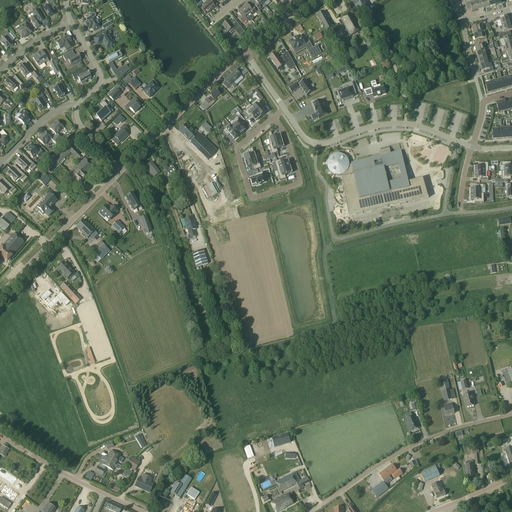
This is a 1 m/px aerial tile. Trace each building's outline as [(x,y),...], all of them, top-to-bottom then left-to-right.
[(48,5),(43,9),(49,17),(54,14),(53,11),(54,10),(53,8),(56,6),(51,0),(47,0),(46,1),(48,5)] [(209,0),(205,4),(211,11),(215,7),(212,3),(215,1),(213,0),(209,0)] [(264,4),(261,0),(253,0),(254,0),(256,3),(254,5),(259,12),(266,6),(264,4)] [(352,0),(359,12),(361,10),(363,11),(365,9),(367,7),(363,0),(352,0)] [(478,10),(476,3),(476,1),(466,4),(468,10),(472,9),(472,12),(478,10)] [(211,11),(205,4),(200,8),(199,6),(196,8),(200,13),(202,11),(206,15),(211,11)] [(247,5),(243,9),(252,21),(253,20),(253,19),(254,17),(253,17),(253,16),(257,12),(253,7),(250,9),(247,5)] [(252,21),(243,9),(238,13),(241,16),(238,18),(243,24),(247,20),(248,21),(248,22),(249,22),(250,22),(251,21),(252,21)] [(30,20),(36,29),(41,26),(40,23),(44,20),(37,10),(33,13),(35,17),(30,20)] [(324,12),(318,15),(324,26),(327,31),(333,28),(330,23),(324,12)] [(85,23),(89,30),(92,28),(94,32),(101,27),(99,23),(98,24),(94,18),(96,16),(95,13),(92,13),(90,16),(91,16),(86,19),(87,19),(88,22),(85,23)] [(341,20),(350,36),(361,30),(353,14),(341,20)] [(500,20),(502,26),(510,24),(509,18),(500,20)] [(222,25),(225,29),(227,28),(231,34),(236,30),(241,36),(244,33),(233,20),(230,22),(229,20),(222,25)] [(111,21),(102,26),(104,30),(113,24),(111,21)] [(25,24),(16,30),(22,39),(31,32),(25,24)] [(511,30),(510,24),(502,26),(502,27),(500,27),(500,30),(502,30),(502,29),(503,29),(504,32),(499,34),(500,37),(507,35),(507,32),(511,30)] [(472,28),(473,34),(482,32),(484,31),(484,29),(481,30),(480,26),(472,28)] [(14,40),(7,31),(1,36),(3,39),(0,42),(6,50),(13,45),(11,43),(14,40)] [(94,39),(97,45),(104,41),(105,43),(104,44),(106,49),(114,44),(107,31),(94,39)] [(484,31),(482,32),(473,34),(476,43),(487,40),(484,31)] [(319,33),(313,37),(316,42),(322,38),(319,33)] [(505,45),(511,43),(511,37),(508,38),(507,35),(500,37),(500,40),(503,39),(505,45)] [(67,36),(64,38),(56,42),(60,50),(64,48),(66,51),(73,47),(71,43),(72,43),(67,36)] [(294,40),(290,43),(294,51),(300,47),(302,51),(307,48),(300,37),(296,39),(296,38),(293,40),(294,40)] [(477,53),(485,51),(483,45),(488,44),(487,40),(476,43),(477,46),(475,47),(477,53)] [(317,46),(308,51),(312,58),(321,53),(317,46)] [(33,58),(37,64),(36,64),(37,65),(39,67),(48,60),(41,51),(38,53),(38,54),(33,58)] [(485,51),(477,53),(478,59),(487,57),(485,51)] [(122,57),(119,52),(106,59),(115,76),(121,73),(123,76),(127,72),(124,66),(117,70),(112,63),(122,57)] [(270,59),(271,59),(275,65),(278,70),(278,69),(285,64),(288,67),(287,68),(288,69),(288,68),(290,70),(291,69),(292,69),(293,69),(292,68),(295,66),(288,52),(287,53),(282,57),(283,58),(280,60),(276,53),(269,57),(270,59)] [(69,55),(64,58),(66,61),(68,60),(71,66),(81,61),(81,60),(81,59),(80,57),(79,57),(78,57),(79,56),(78,56),(77,55),(71,58),(69,55)] [(511,56),(508,57),(509,58),(499,60),(499,62),(502,62),(502,63),(510,61),(510,63),(508,64),(509,67),(511,66),(511,56)] [(480,65),(488,63),(487,57),(478,59),(480,65)] [(53,61),(50,63),(55,74),(59,72),(53,61)] [(488,63),(480,65),(482,72),(490,69),(488,63)] [(18,69),(21,72),(25,77),(31,73),(25,64),(18,69)] [(346,66),(337,70),(339,74),(348,71),(346,66)] [(81,70),(72,75),(72,76),(73,78),(75,77),(76,78),(77,78),(81,84),(81,83),(82,85),(86,83),(85,81),(91,78),(90,78),(91,76),(89,75),(88,74),(89,74),(88,73),(87,72),(83,74),(83,73),(81,70)] [(223,84),(228,89),(230,86),(231,86),(232,85),(234,87),(238,83),(236,81),(242,76),(236,70),(225,80),(226,81),(223,84)] [(23,86),(18,79),(15,82),(10,78),(7,81),(7,82),(5,84),(5,83),(4,84),(7,86),(6,88),(9,90),(10,89),(12,91),(18,85),(21,88),(23,86)] [(140,85),(134,78),(128,83),(135,90),(140,85)] [(510,87),(508,78),(502,80),(505,89),(510,87)] [(313,91),(306,80),(299,85),(306,96),(313,91)] [(505,89),(502,80),(497,81),(499,91),(505,89)] [(491,83),(494,92),(499,91),(497,81),(491,83)] [(53,89),(59,99),(60,99),(61,99),(63,98),(63,97),(63,96),(63,97),(64,96),(65,95),(61,89),(64,87),(61,82),(58,84),(59,86),(53,89)] [(150,98),(153,94),(155,92),(159,89),(159,88),(157,86),(158,85),(154,82),(153,83),(153,82),(152,82),(143,91),(149,98),(150,98)] [(485,84),(488,94),(494,92),(491,83),(485,84)] [(352,96),(356,94),(353,86),(344,89),(347,99),(353,97),(352,96)] [(381,86),(363,91),(366,97),(372,95),(372,97),(376,96),(377,97),(379,96),(379,95),(384,94),(381,86)] [(121,94),(115,88),(108,95),(114,101),(121,94)] [(347,99),(344,89),(334,93),(337,101),(341,100),(341,101),(347,99)] [(207,98),(205,101),(210,106),(214,102),(213,100),(214,100),(220,94),(216,90),(210,95),(211,97),(209,100),(207,98)] [(37,101),(34,103),(39,112),(46,107),(44,105),(48,103),(41,93),(35,97),(37,101)] [(0,94),(0,104),(0,105),(2,102),(5,105),(6,105),(7,104),(12,109),(16,104),(9,98),(7,101),(5,100),(0,94)] [(328,114),(322,100),(313,104),(317,113),(311,115),(313,121),(328,114)] [(129,108),(134,113),(140,108),(135,103),(134,103),(132,101),(130,104),(132,106),(129,108)] [(502,102),(505,111),(510,110),(508,101),(502,102)] [(505,111),(502,102),(497,104),(499,113),(505,111)] [(258,105),(253,109),(261,117),(265,113),(260,107),(258,105)] [(103,106),(94,115),(100,120),(109,111),(103,106)] [(249,112),(248,113),(251,116),(256,121),(257,120),(257,121),(260,119),(260,118),(261,117),(253,109),(249,112)] [(23,110),(19,114),(21,116),(18,119),(24,125),(27,123),(28,123),(30,121),(29,120),(28,119),(30,117),(23,110)] [(119,122),(121,124),(124,120),(120,116),(113,123),(116,126),(119,122)] [(57,121),(50,129),(56,135),(63,127),(57,121)] [(205,122),(201,127),(207,133),(211,129),(205,122)] [(236,123),(231,127),(239,136),(240,135),(240,136),(243,133),(243,132),(244,132),(239,126),(236,123)] [(179,131),(188,141),(189,140),(192,142),(191,143),(207,160),(216,151),(200,134),(197,137),(195,135),(196,133),(186,124),(185,125),(185,124),(183,126),(183,127),(179,131)] [(120,142),(120,143),(128,135),(125,132),(128,130),(124,125),(120,129),(121,130),(114,137),(115,138),(112,141),(117,145),(120,142)] [(227,131),(229,134),(234,140),(239,136),(231,127),(227,131)] [(38,139),(44,145),(51,138),(45,132),(38,139)] [(273,138),(270,139),(272,145),(282,142),(280,136),(273,138)] [(273,150),(271,151),(272,155),(276,154),(275,150),(277,149),(284,147),(282,142),(272,145),(273,150)] [(26,152),(33,158),(35,155),(38,158),(43,153),(35,146),(33,148),(30,145),(27,147),(29,149),(26,152)] [(47,169),(51,174),(61,164),(65,160),(64,159),(74,149),(70,145),(47,169)] [(244,158),(243,159),(244,162),(245,162),(245,163),(256,160),(253,149),(249,150),(251,155),(244,158)] [(383,163),(375,165),(373,158),(351,163),(351,165),(349,165),(349,164),(349,163),(349,162),(349,161),(348,160),(348,159),(347,158),(346,157),(345,156),(344,155),(343,155),(341,154),(340,154),(339,154),(338,154),(337,154),(336,154),(335,154),(334,155),(333,155),(332,156),(331,156),(330,157),(330,158),(329,159),(328,160),(328,161),(328,162),(327,163),(327,164),(327,165),(327,166),(328,167),(328,168),(328,169),(328,170),(329,170),(329,171),(330,172),(331,173),(332,174),(333,175),(334,175),(335,175),(336,176),(337,176),(338,176),(339,176),(341,176),(342,175),(349,216),(371,213),(387,208),(390,207),(407,204),(429,198),(423,178),(411,182),(408,183),(401,152),(381,156),(383,163)] [(19,159),(15,163),(24,171),(28,167),(32,171),(36,167),(27,158),(25,160),(22,158),(20,160),(19,159)] [(69,174),(80,184),(89,175),(88,174),(94,168),(84,159),(69,174)] [(246,164),(245,164),(246,168),(247,168),(247,169),(254,167),(255,171),(261,169),(260,165),(258,165),(256,160),(245,163),(246,164)] [(281,160),(275,162),(276,166),(278,166),(279,171),(290,168),(290,167),(291,167),(290,163),(289,163),(289,162),(282,164),(281,160)] [(153,162),(145,168),(153,178),(161,173),(153,162)] [(502,171),(511,171),(511,165),(511,166),(511,162),(502,162),(502,166),(504,166),(504,171),(502,171)] [(479,166),(475,166),(475,172),(488,172),(488,163),(479,163),(479,166)] [(176,171),(171,165),(162,171),(167,178),(176,171)] [(281,176),(279,177),(280,181),(286,179),(285,175),(292,173),(292,172),(293,172),(292,169),(291,169),(290,168),(279,171),(281,176)] [(18,169),(15,172),(13,169),(11,171),(10,170),(6,174),(15,182),(18,178),(23,182),(27,178),(18,169)] [(502,179),(502,180),(503,180),(508,180),(511,180),(511,177),(511,171),(502,171),(502,179)] [(488,172),(475,172),(475,178),(479,178),(479,181),(488,181),(488,177),(487,177),(487,172),(488,172)] [(258,177),(250,180),(252,186),(256,185),(256,186),(261,185),(260,184),(263,183),(261,177),(264,176),(263,173),(257,174),(258,177)] [(195,174),(188,180),(197,190),(204,184),(195,174)] [(44,186),(49,180),(45,176),(40,183),(44,186)] [(0,182),(0,191),(1,193),(1,192),(4,195),(5,194),(8,191),(7,191),(8,191),(13,195),(17,191),(7,182),(5,184),(2,182),(1,183),(0,182)] [(218,194),(213,182),(202,187),(208,199),(218,194)] [(475,188),(470,188),(470,194),(484,194),(481,194),(481,189),(484,189),(484,185),(475,185),(475,188)] [(140,206),(133,193),(126,197),(133,210),(140,206)] [(50,194),(37,207),(37,208),(38,207),(40,209),(38,211),(42,215),(44,213),(48,217),(54,211),(50,206),(51,205),(52,205),(56,200),(50,194)] [(484,194),(470,194),(470,200),(475,200),(475,203),(484,203),(484,194)] [(110,208),(107,204),(100,211),(101,212),(99,214),(104,218),(105,217),(109,221),(115,215),(114,215),(117,212),(111,206),(110,208)] [(184,220),(191,238),(196,236),(194,230),(196,229),(192,217),(184,220)] [(11,224),(3,218),(0,221),(0,222),(7,229),(11,224)] [(510,218),(498,220),(499,226),(511,224),(510,218)] [(84,220),(76,227),(87,238),(95,231),(84,220)] [(142,222),(146,233),(151,231),(147,220),(142,222)] [(124,228),(117,221),(111,227),(119,234),(124,228)] [(0,256),(7,263),(7,262),(8,262),(9,262),(10,261),(10,259),(24,243),(13,234),(2,247),(0,246),(0,245),(0,256)] [(100,241),(92,250),(100,259),(109,250),(100,241)] [(192,254),(197,268),(208,264),(203,250),(192,254)] [(58,269),(67,278),(74,272),(65,262),(58,269)] [(65,283),(61,287),(72,299),(76,295),(65,283)] [(48,289),(41,296),(52,308),(59,301),(61,304),(62,302),(65,306),(70,301),(61,292),(55,297),(48,289)] [(511,367),(502,371),(507,386),(511,384),(511,367)] [(465,381),(461,382),(460,382),(462,390),(468,389),(468,388),(466,381),(465,381)] [(449,382),(441,384),(444,401),(453,399),(451,390),(450,390),(449,382)] [(472,393),(464,395),(467,408),(475,406),(472,393)] [(444,406),(445,410),(446,416),(454,414),(453,408),(452,404),(444,406)] [(405,415),(406,418),(405,418),(410,431),(420,428),(415,415),(412,416),(411,413),(405,415)] [(275,446),(291,442),(288,433),(273,438),(275,446)] [(135,437),(141,448),(146,445),(140,434),(135,437)] [(508,459),(510,466),(511,465),(511,439),(503,442),(507,454),(506,454),(507,454),(505,455),(507,460),(508,459)] [(107,458),(117,464),(120,457),(110,451),(107,458),(105,457),(107,458)] [(105,457),(102,456),(99,463),(113,471),(115,467),(115,468),(115,467),(117,469),(118,469),(119,469),(120,468),(121,466),(116,464),(117,464),(107,458),(105,457)] [(134,471),(139,463),(132,458),(127,466),(132,470),(134,471)] [(392,465),(388,468),(392,474),(395,479),(403,474),(399,470),(397,471),(396,471),(397,470),(392,465)] [(473,465),(466,466),(467,477),(473,476),(473,470),(474,470),(473,465)] [(105,470),(98,466),(95,473),(102,476),(105,470)] [(436,466),(421,473),(425,482),(440,476),(436,466)] [(392,474),(388,468),(379,475),(387,484),(392,480),(389,476),(392,474)] [(0,470),(0,475),(10,482),(13,477),(1,469),(0,470)] [(301,483),(300,481),(296,472),(293,474),(298,484),(301,483)] [(298,484),(293,474),(292,474),(276,482),(281,492),(298,484)] [(138,480),(135,487),(149,493),(152,485),(150,483),(152,479),(143,476),(141,481),(138,480)] [(177,482),(170,492),(180,499),(186,488),(177,482)] [(435,494),(437,498),(446,494),(444,490),(440,482),(432,485),(436,494),(435,494)] [(386,491),(380,484),(371,490),(377,498),(386,491)] [(6,485),(1,492),(14,501),(19,494),(6,485)] [(288,493),(272,502),(276,511),(278,511),(294,504),(288,493)] [(216,496),(211,494),(208,501),(212,503),(216,496)] [(1,499),(0,501),(0,504),(9,510),(12,505),(1,499)] [(187,500),(184,506),(182,510),(181,511),(191,511),(195,504),(187,500)] [(106,508),(115,511),(119,511),(122,507),(109,501),(106,508)] [(42,511),(53,511),(56,509),(48,503),(42,511)]
